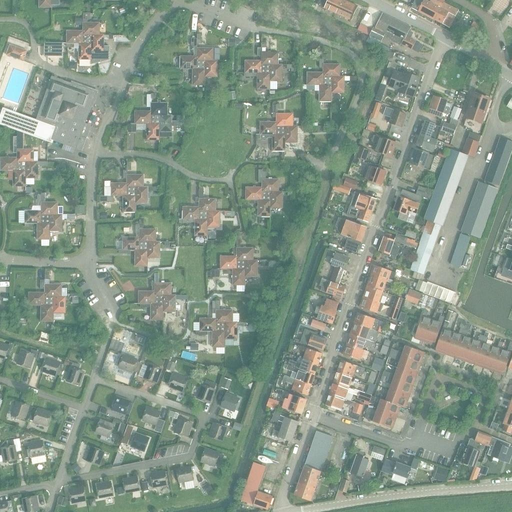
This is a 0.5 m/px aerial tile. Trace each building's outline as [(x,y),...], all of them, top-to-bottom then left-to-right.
[(320,0),(318,5),(324,8),(351,21),(358,7),(343,0),(320,0)] [(424,0),(414,0),(410,7),(449,28),(458,10),(443,2),(442,4),(437,1),(435,0),(429,0),(429,2),(424,0)] [(87,13),(83,13),(83,18),(83,19),(83,22),(83,25),(83,31),(83,40),(87,40),(87,35),(99,36),(99,35),(99,23),(86,23),(90,19),(91,13),(87,13)] [(362,25),(359,32),(369,36),(366,42),(378,48),(383,38),(390,41),(390,42),(400,47),(401,45),(411,50),(415,42),(410,39),(412,33),(408,31),(410,27),(383,14),(376,27),(374,27),(373,29),(362,25)] [(469,29),(479,35),(483,27),(473,22),(469,29)] [(74,44),(79,44),(87,44),(87,40),(83,40),(83,31),(67,31),(67,48),(74,48),(74,44)] [(91,40),(91,60),(91,64),(92,64),(107,60),(107,47),(109,47),(103,47),(103,35),(99,35),(99,36),(87,35),(87,40),(91,40)] [(194,54),(194,56),(197,56),(197,65),(201,65),(201,60),(213,61),(213,60),(213,48),(197,48),(197,44),(201,44),(201,35),(197,35),(197,39),(191,39),(191,46),(193,47),(193,52),(194,54)] [(79,60),(91,60),(91,40),(87,40),(87,44),(79,44),(79,60)] [(44,56),(62,57),(62,44),(44,43),(44,56)] [(6,55),(23,61),(27,52),(9,45),(6,55)] [(261,56),(261,61),(261,69),(266,69),(266,65),(278,65),(278,53),(262,52),(262,48),(258,48),(258,56),(261,56)] [(385,51),(383,57),(390,60),(392,54),(385,51)] [(188,69),(193,69),(201,69),(201,65),(197,65),(197,56),(194,56),(180,56),(180,69),(183,69),(183,73),(188,73),(188,69)] [(201,60),(201,65),(205,65),(205,77),(217,77),(217,60),(213,60),(213,61),(201,60)] [(323,68),(323,73),(323,81),(328,81),(328,77),(340,77),(340,64),(324,64),(324,60),(320,60),(320,68),(323,68)] [(253,77),(257,77),(257,73),(266,73),(266,69),(261,69),(261,61),(245,61),(245,73),(243,73),(243,77),(248,77),(253,77)] [(391,79),(394,71),(395,72),(397,64),(390,61),(385,76),(384,76),(381,84),(386,86),(388,78),(391,79)] [(193,69),(193,85),(205,85),(205,77),(205,65),(201,65),(201,69),(193,69)] [(266,65),(266,69),(270,69),(270,81),(282,81),(282,65),(278,65),(266,65)] [(257,73),(257,77),(257,89),(270,89),(270,81),(270,69),(266,69),(266,73),(257,73)] [(391,79),(389,86),(398,90),(398,92),(413,97),(419,78),(404,73),(403,75),(394,71),(391,79)] [(315,85),(319,85),(328,85),(328,81),(323,81),(323,73),(307,73),(307,85),(307,86),(307,89),(310,89),(315,89),(315,85)] [(91,105),(96,92),(71,83),(70,83),(51,76),(36,120),(3,108),(0,114),(0,124),(52,144),(53,141),(63,145),(75,149),(80,151),(82,151),(86,138),(84,137),(89,125),(83,122),(89,105),(91,105)] [(328,77),(328,81),(332,81),(332,93),(344,93),(344,77),(340,77),(328,77)] [(319,85),(319,101),(332,101),(332,93),(332,81),(328,81),(328,85),(319,85)] [(457,99),(463,101),(466,94),(459,92),(457,99)] [(151,107),(151,112),(151,120),(155,120),(155,116),(167,116),(167,115),(167,103),(151,103),(151,102),(151,98),(155,98),(155,93),(151,93),(151,95),(148,95),(147,102),(147,107),(151,107)] [(466,117),(481,122),(489,100),(474,95),(466,117)] [(448,115),(452,105),(446,103),(447,101),(434,96),(428,112),(427,114),(440,118),(442,113),(448,115)] [(371,114),(369,117),(376,120),(382,105),(376,103),(372,114),(371,114)] [(386,107),(383,115),(391,118),(389,123),(401,127),(406,115),(393,111),(393,110),(386,107)] [(135,124),(147,124),(155,124),(155,120),(151,120),(151,112),(135,111),(135,124)] [(276,118),(276,122),(276,131),(281,131),(281,126),(293,126),(293,114),(276,114),(276,113),(273,113),(273,118),(276,118)] [(155,116),(155,120),(159,120),(160,132),(172,132),(172,115),(167,115),(167,116),(155,116)] [(451,119),(449,124),(456,127),(458,121),(451,119)] [(147,124),(147,140),(160,140),(160,132),(159,120),(155,120),(155,124),(147,124)] [(425,121),(420,134),(430,138),(432,132),(440,135),(441,130),(453,135),(456,127),(449,124),(446,123),(444,128),(435,125),(435,124),(425,121)] [(268,138),(272,138),(272,135),(281,135),(281,131),(276,131),(276,122),(260,122),(260,135),(260,138),(263,138),(268,139),(268,138)] [(368,123),(365,131),(374,134),(376,126),(368,123)] [(281,126),(281,131),(285,131),(285,143),(297,143),(297,126),(293,126),(281,126)] [(118,128),(116,135),(125,137),(126,129),(118,128)] [(272,135),(272,138),(272,151),(285,151),(285,143),(285,131),(281,131),(281,135),(272,135)] [(430,138),(420,134),(416,145),(433,151),(435,146),(444,149),(445,144),(430,138)] [(374,151),(391,157),(396,143),(379,137),(379,138),(374,136),(372,142),(377,143),(374,151)] [(511,141),(500,138),(498,144),(511,148),(511,141)] [(463,153),(475,157),(480,143),(468,139),(463,153)] [(511,148),(498,144),(496,150),(510,155),(511,149),(511,148)] [(13,154),(17,154),(17,158),(17,166),(22,166),(22,162),(33,162),(34,150),(18,150),(18,145),(17,145),(13,145),(13,154)] [(63,145),(62,149),(73,153),(75,149),(63,145)] [(356,158),(366,161),(369,151),(360,148),(356,158)] [(451,149),(448,156),(466,162),(469,156),(451,149)] [(410,163),(415,164),(430,170),(435,157),(415,150),(410,163)] [(496,150),(494,156),(508,161),(510,155),(496,150)] [(448,156),(446,162),(464,169),(466,162),(448,156)] [(494,156),(492,162),(505,167),(508,161),(494,156)] [(17,158),(1,158),(1,171),(4,171),(4,175),(9,175),(9,171),(13,171),(21,171),(22,166),(17,166),(17,158)] [(22,162),(22,166),(26,166),(25,179),(26,179),(38,179),(38,162),(33,162),(22,162)] [(446,162),(443,169),(461,175),(464,169),(446,162)] [(492,162),(489,169),(503,174),(505,167),(492,162)] [(369,165),(364,179),(371,182),(370,183),(380,187),(386,171),(369,165)] [(13,171),(13,187),(26,187),(26,179),(25,179),(26,166),(22,166),(21,171),(13,171)] [(443,169),(441,175),(459,182),(461,175),(443,169)] [(489,169),(487,175),(501,180),(503,174),(489,169)] [(262,183),(262,188),(262,196),(266,196),(266,192),(278,192),(278,179),(266,179),(266,177),(267,177),(267,170),(258,170),(258,183),(262,183)] [(127,178),(127,183),(127,192),(131,192),(131,187),(143,187),(143,175),(127,175),(127,171),(123,171),(123,178),(127,178)] [(441,175),(439,181),(457,188),(459,182),(441,175)] [(487,175),(485,181),(499,186),(501,180),(487,175)] [(345,179),(342,186),(351,189),(354,190),(357,183),(345,179)] [(439,181),(436,188),(454,194),(457,188),(439,181)] [(480,182),(477,189),(495,195),(498,188),(480,182)] [(114,196),(123,196),(131,196),(131,192),(127,192),(127,183),(111,183),(111,187),(105,187),(105,196),(98,196),(98,202),(114,202),(114,196)] [(335,183),(333,189),(348,195),(351,189),(342,186),(335,183)] [(398,218),(406,221),(410,211),(416,213),(422,197),(430,200),(434,191),(419,186),(416,195),(402,190),(400,198),(398,197),(393,210),(400,213),(398,218)] [(131,187),(131,192),(136,192),(135,204),(136,204),(148,204),(148,187),(143,187),(131,187)] [(255,203),(258,203),(258,200),(266,200),(266,196),(262,196),(262,188),(246,188),(246,200),(249,200),(249,204),(255,204),(255,203)] [(436,188),(434,194),(452,201),(454,194),(436,188)] [(199,203),(199,207),(199,216),(203,216),(203,212),(215,212),(215,211),(215,199),(203,199),(203,196),(203,194),(203,189),(199,189),(199,194),(199,198),(195,198),(195,203),(199,203)] [(477,189),(475,195),(493,201),(495,195),(477,189)] [(123,196),(123,212),(136,212),(136,204),(135,204),(136,192),(131,192),(131,196),(123,196)] [(266,192),(266,196),(271,196),(270,208),(271,208),(283,208),(283,192),(278,192),(266,192)] [(41,206),(41,211),(41,219),(45,219),(46,215),(57,215),(57,203),(45,203),(45,198),(45,193),(41,193),(41,195),(37,195),(37,207),(41,206)] [(357,218),(368,222),(369,220),(376,200),(360,194),(359,199),(353,197),(350,206),(348,212),(358,216),(357,218)] [(434,194),(432,200),(450,207),(452,201),(434,194)] [(475,195),(473,201),(491,207),(493,201),(475,195)] [(258,200),(258,203),(258,216),(271,217),(271,208),(270,208),(271,196),(266,196),(266,200),(258,200)] [(432,200),(429,207),(447,214),(450,207),(432,200)] [(473,201),(471,207),(489,213),(491,207),(473,201)] [(199,207),(183,207),(183,220),(195,220),(203,220),(203,216),(199,216),(199,207)] [(429,207),(427,213),(445,220),(447,214),(429,207)] [(471,207),(469,213),(486,219),(489,213),(471,207)] [(32,224),(37,224),(45,224),(45,219),(41,219),(41,211),(25,211),(25,224),(25,227),(32,227),(32,224)] [(203,212),(203,216),(208,216),(207,228),(208,228),(220,228),(220,211),(215,211),(215,212),(203,212)] [(427,213),(424,220),(428,221),(441,226),(442,227),(445,220),(427,213)] [(469,213),(466,219),(484,226),(486,219),(469,213)] [(46,215),(45,219),(49,219),(49,232),(62,232),(62,215),(57,215),(46,215)] [(195,220),(183,220),(183,224),(191,224),(191,223),(195,223),(195,236),(208,236),(208,228),(207,228),(208,216),(203,216),(203,220),(195,220)] [(344,248),(357,253),(366,228),(339,218),(336,228),(341,237),(341,235),(348,237),(344,248)] [(37,224),(37,240),(49,240),(49,232),(49,219),(45,219),(45,224),(37,224)] [(466,219),(464,225),(482,232),(484,226),(466,219)] [(417,251),(410,270),(424,275),(441,226),(428,221),(425,227),(423,226),(421,233),(423,233),(419,245),(417,251)] [(136,235),(136,238),(140,238),(140,246),(143,246),(144,242),(156,242),(156,229),(140,229),(140,225),(136,225),(136,233),(136,235)] [(464,225),(462,232),(480,238),(482,232),(464,225)] [(407,231),(405,237),(415,240),(417,234),(407,231)] [(460,234),(459,239),(469,242),(471,237),(460,234)] [(417,251),(419,245),(417,244),(418,244),(407,240),(407,239),(396,235),(394,241),(405,245),(416,249),(415,250),(417,251)] [(379,251),(382,252),(381,254),(395,259),(399,248),(392,246),(394,240),(384,237),(379,251)] [(131,251),(136,251),(136,250),(143,250),(143,246),(140,246),(140,238),(136,238),(123,238),(123,250),(119,250),(119,254),(126,254),(130,254),(131,251)] [(236,252),(236,257),(237,257),(237,265),(241,265),(241,261),(253,261),(253,248),(240,248),(240,245),(240,244),(241,243),(241,238),(237,238),(236,243),(236,247),(233,247),(233,252),(236,252)] [(459,239),(457,244),(467,248),(469,242),(459,239)] [(144,242),(143,246),(148,246),(148,258),(160,258),(160,242),(156,242),(144,242)] [(457,244),(455,249),(465,253),(467,248),(457,244)] [(136,250),(136,251),(136,267),(148,267),(148,258),(148,246),(143,246),(143,250),(136,250)] [(455,249),(454,254),(464,258),(465,253),(455,249)] [(335,267),(329,281),(323,279),(320,285),(323,286),(321,291),(341,298),(345,287),(339,285),(344,270),(345,270),(349,258),(335,253),(331,265),(335,267)] [(454,254),(452,259),(462,263),(464,258),(454,254)] [(466,256),(462,267),(467,268),(470,257),(466,256)] [(220,269),(233,269),(241,269),(241,265),(237,265),(237,257),(236,257),(220,257),(220,269)] [(452,259),(450,264),(460,268),(462,263),(452,259)] [(241,261),(241,265),(245,265),(245,277),(257,277),(257,261),(253,261),(241,261)] [(233,269),(233,285),(245,285),(245,277),(245,265),(241,265),(241,269),(233,269)] [(374,265),(370,276),(386,281),(397,285),(399,279),(394,278),(396,273),(374,265)] [(155,287),(155,291),(155,300),(159,300),(159,295),(171,295),(171,283),(158,283),(158,279),(159,279),(159,273),(155,273),(155,278),(155,282),(151,282),(151,287),(155,287)] [(370,276),(367,286),(383,292),(386,281),(370,276)] [(419,280),(415,290),(423,293),(427,283),(419,280)] [(45,281),(40,281),(40,289),(45,289),(45,293),(45,301),(49,301),(49,297),(61,297),(61,285),(45,285),(45,281)] [(423,293),(429,295),(433,284),(428,282),(427,283),(423,293)] [(433,284),(429,295),(434,298),(439,286),(433,284)] [(363,297),(380,303),(384,304),(388,294),(383,292),(367,286),(363,297)] [(439,286),(434,298),(440,300),(444,288),(439,286)] [(444,288),(440,300),(445,302),(450,291),(444,288)] [(140,308),(151,308),(151,304),(159,304),(159,300),(155,300),(155,291),(139,291),(139,304),(140,304),(140,308)] [(405,300),(417,305),(421,295),(409,291),(407,296),(405,300)] [(450,291),(445,302),(451,304),(455,293),(450,291)] [(36,306),(41,306),(41,305),(49,305),(49,301),(45,301),(45,293),(28,293),(28,306),(28,309),(36,309),(36,306)] [(159,295),(159,300),(163,300),(163,312),(164,312),(176,312),(176,295),(171,295),(159,295)] [(49,297),(49,301),(53,301),(53,314),(65,314),(65,297),(61,297),(49,297)] [(363,297),(359,307),(377,313),(377,312),(381,313),(384,304),(380,303),(363,297)] [(318,315),(317,319),(332,324),(337,311),(336,311),(339,303),(327,299),(324,307),(321,306),(321,308),(316,306),(314,314),(318,315)] [(395,299),(392,307),(399,309),(402,301),(395,299)] [(151,304),(151,308),(151,320),(163,320),(164,312),(163,312),(163,300),(159,300),(159,304),(151,304)] [(41,305),(41,306),(41,322),(53,322),(53,314),(53,301),(49,301),(49,305),(41,305)] [(216,314),(216,319),(216,327),(221,327),(221,323),(232,323),(232,322),(232,310),(220,310),(220,305),(220,301),(216,301),(216,302),(212,302),(212,309),(212,314),(216,314)] [(399,309),(392,307),(389,318),(395,320),(399,309)] [(414,338),(424,342),(432,320),(426,318),(428,311),(424,310),(418,327),(415,326),(413,333),(416,334),(414,338)] [(398,321),(404,323),(407,314),(401,312),(398,321)] [(357,313),(354,323),(379,332),(381,333),(382,327),(378,325),(379,321),(375,319),(357,313)] [(432,320),(424,342),(434,345),(440,328),(444,317),(440,315),(438,322),(432,320)] [(208,331),(212,331),(221,331),(221,327),(216,327),(216,319),(200,319),(200,331),(196,331),(196,335),(207,335),(208,335),(208,331)] [(314,320),(311,327),(323,331),(325,325),(314,320)] [(445,354),(454,358),(464,329),(466,323),(462,321),(459,328),(460,328),(458,335),(452,333),(445,354)] [(221,323),(221,327),(225,327),(225,339),(237,339),(237,322),(232,322),(232,323),(221,323)] [(350,334),(374,342),(375,342),(379,332),(354,323),(350,334)] [(436,351),(445,354),(452,333),(446,331),(449,324),(445,323),(435,351),(436,351)] [(212,331),(212,347),(225,347),(225,339),(225,327),(221,327),(221,331),(212,331)] [(304,329),(300,342),(323,350),(327,339),(315,335),(316,333),(307,330),(304,329)] [(454,358),(464,361),(472,339),(466,337),(468,331),(464,329),(454,358)] [(350,334),(346,344),(364,350),(362,349),(364,345),(372,347),(374,342),(350,334)] [(464,361),(475,365),(484,336),(480,335),(477,341),(472,339),(464,361)] [(475,365),(484,368),(491,346),(485,344),(488,337),(484,336),(475,365)] [(147,350),(160,355),(164,343),(150,338),(147,350)] [(484,368),(493,371),(501,350),(503,343),(499,341),(497,348),(491,346),(484,368)] [(501,350),(493,371),(503,375),(511,349),(511,342),(510,342),(507,352),(501,350)] [(0,357),(5,359),(6,355),(10,356),(14,345),(10,343),(9,346),(0,343),(0,357)] [(364,350),(346,344),(343,355),(360,361),(361,358),(366,360),(369,352),(364,350)] [(305,352),(303,359),(318,364),(322,354),(298,346),(296,349),(305,352)] [(380,353),(386,355),(389,348),(383,346),(380,353)] [(391,349),(390,353),(421,364),(425,353),(405,346),(403,353),(391,349)] [(167,347),(163,355),(172,359),(172,358),(174,352),(175,350),(167,347)] [(17,364),(30,368),(34,358),(36,359),(39,352),(32,350),(30,354),(22,351),(17,364)] [(400,361),(397,369),(417,376),(421,364),(390,353),(388,357),(400,361)] [(119,368),(132,373),(135,365),(137,360),(124,355),(120,365),(119,368)] [(371,368),(380,371),(384,361),(375,358),(371,368)] [(42,371),(56,376),(56,375),(60,376),(63,365),(60,364),(60,363),(46,359),(42,371)] [(288,365),(315,375),(318,365),(318,364),(303,359),(301,364),(289,360),(289,361),(286,360),(284,364),(288,365)] [(170,361),(167,370),(173,372),(176,364),(175,363),(170,362),(170,361)] [(339,365),(337,372),(354,378),(355,376),(353,375),(354,373),(362,376),(364,369),(352,365),(341,361),(339,365)] [(71,368),(67,382),(79,386),(84,372),(79,370),(80,366),(73,363),(71,368)] [(144,378),(157,383),(162,370),(149,365),(144,378)] [(243,365),(241,372),(247,374),(250,368),(243,365)] [(298,374),(296,380),(311,385),(315,375),(288,365),(286,370),(298,374)] [(389,373),(387,377),(413,387),(417,376),(397,369),(395,375),(389,373)] [(370,384),(373,385),(377,373),(372,371),(367,383),(370,384)] [(337,372),(333,383),(349,388),(351,381),(359,384),(360,380),(354,378),(337,372)] [(170,387),(183,392),(188,379),(174,374),(170,387)] [(311,385),(296,380),(284,376),(282,381),(292,385),(293,383),(294,383),(292,390),(308,396),(311,385)] [(392,383),(390,389),(409,397),(413,387),(387,377),(386,381),(392,383)] [(221,387),(227,390),(230,381),(224,379),(221,387)] [(215,390),(217,384),(206,380),(204,386),(202,385),(197,398),(210,403),(215,390)] [(333,383),(329,394),(345,399),(347,392),(358,396),(357,397),(366,400),(364,404),(368,405),(369,403),(372,396),(371,396),(375,385),(373,385),(370,384),(367,394),(349,388),(333,383)] [(381,395),(379,399),(400,407),(405,409),(409,397),(390,389),(387,397),(381,395)] [(221,406),(235,412),(239,399),(226,394),(221,406)] [(364,406),(345,399),(329,394),(325,405),(341,411),(343,404),(354,408),(353,412),(361,415),(364,406)] [(284,400),(282,407),(283,408),(290,410),(301,414),(306,401),(294,396),(291,395),(289,401),(286,399),(285,401),(284,400)] [(112,410),(125,414),(130,402),(116,397),(112,410)] [(379,404),(377,411),(396,418),(400,407),(379,399),(375,397),(373,401),(379,404)] [(12,416),(25,420),(29,406),(16,402),(12,416)] [(143,421),(156,425),(161,413),(147,408),(143,421)] [(33,409),(30,420),(34,421),(34,422),(47,426),(51,414),(38,409),(37,410),(33,409)] [(168,416),(177,419),(179,414),(170,411),(168,416)] [(396,418),(377,411),(374,418),(368,415),(367,420),(392,429),(396,418)] [(511,412),(508,411),(503,425),(505,425),(503,431),(511,433),(511,429),(511,412)] [(273,414),(272,417),(277,419),(277,421),(283,423),(281,428),(295,432),(298,422),(285,418),(285,417),(274,413),(273,414)] [(175,433),(187,437),(192,423),(179,419),(175,433)] [(96,433),(109,438),(114,425),(100,420),(96,433)] [(234,422),(232,428),(240,431),(242,425),(234,422)] [(492,422),(490,429),(496,431),(499,425),(492,422)] [(210,437),(222,441),(227,427),(214,423),(210,437)] [(295,432),(281,428),(280,432),(274,430),(272,435),(272,436),(276,437),(278,438),(291,443),(295,432)] [(2,430),(2,441),(14,441),(14,431),(2,430)] [(294,495),(296,496),(297,497),(299,498),(301,497),(311,501),(333,437),(317,431),(294,495)] [(475,441),(475,442),(485,446),(488,447),(490,443),(492,437),(479,432),(475,441)] [(131,446),(145,451),(149,439),(136,434),(131,446)] [(491,448),(488,455),(491,457),(493,457),(493,459),(498,461),(498,459),(504,461),(508,448),(510,444),(505,442),(492,437),(490,443),(488,447),(491,448)] [(475,441),(470,439),(461,463),(463,464),(464,465),(467,466),(468,465),(474,468),(474,467),(478,468),(480,463),(476,462),(480,451),(484,450),(485,446),(475,442),(475,441)] [(28,444),(31,457),(45,455),(43,441),(28,444)] [(1,448),(4,462),(17,460),(15,446),(1,448)] [(87,461),(99,465),(104,452),(92,447),(87,461)] [(373,447),(371,453),(383,457),(385,451),(373,447)] [(206,449),(201,462),(215,466),(220,468),(224,456),(219,454),(206,449)] [(363,458),(364,453),(359,451),(357,456),(356,456),(351,473),(363,478),(364,476),(365,474),(364,474),(369,460),(363,458)] [(396,464),(385,460),(381,471),(393,475),(393,473),(407,478),(411,468),(396,463),(396,464)] [(77,462),(72,467),(77,473),(82,468),(77,462)] [(482,466),(479,474),(486,476),(489,468),(482,466)] [(177,470),(179,483),(193,480),(191,467),(177,470)] [(437,468),(434,479),(445,483),(448,471),(437,468)] [(151,475),(153,488),(167,485),(165,472),(151,475)] [(241,500),(268,509),(272,496),(258,491),(263,478),(250,474),(241,500)] [(123,480),(126,493),(140,490),(138,477),(123,480)] [(340,491),(347,493),(350,481),(343,480),(340,491)] [(97,485),(99,498),(113,495),(111,482),(97,485)] [(209,483),(204,487),(208,493),(214,490),(209,483)] [(69,490),(72,503),(86,501),(83,488),(69,490)] [(23,499),(25,511),(31,511),(39,511),(36,497),(23,499)] [(62,497),(59,505),(66,507),(68,499),(62,497)] [(0,503),(0,511),(8,511),(7,502),(0,503)]
